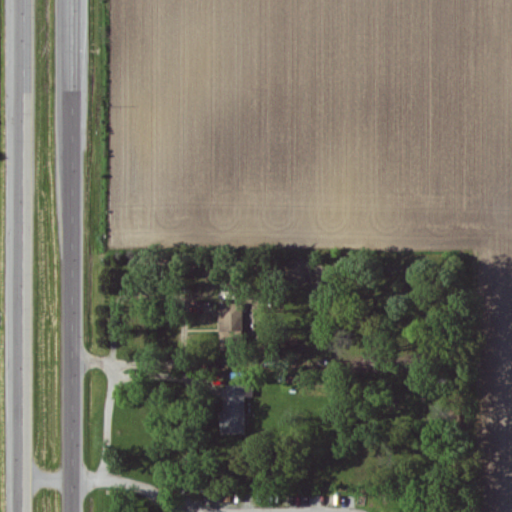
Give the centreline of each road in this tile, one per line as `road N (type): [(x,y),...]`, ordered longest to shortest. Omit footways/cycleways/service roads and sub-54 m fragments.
road 1 (trunk): [(83,511),(76,0)]
road 2 (trunk): [(23,0),(23,511)]
